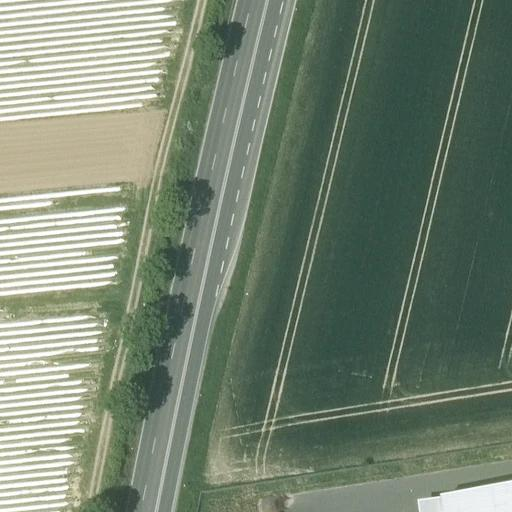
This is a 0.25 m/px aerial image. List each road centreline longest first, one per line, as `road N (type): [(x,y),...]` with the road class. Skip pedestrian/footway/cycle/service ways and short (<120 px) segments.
road 1 (trunk): [(262,0),(151,511)]
road 2 (track): [(199,0),(91,511)]
